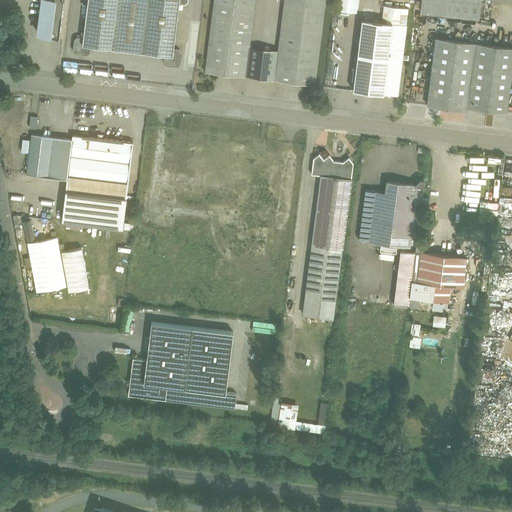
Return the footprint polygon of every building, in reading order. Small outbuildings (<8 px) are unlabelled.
[(64,0),(43,0),(39,32),(51,34),(59,37),(64,0)] [(88,0),(83,37),(83,43),(90,44),(113,47),(113,49),(114,51),(116,51),(119,51),(121,51),(123,50),(123,48),(166,54),(173,55),(174,49),(180,1),(179,0),(88,0)] [(255,0),(214,0),(206,71),(246,76),(250,46),(255,0)] [(325,0),(284,0),(279,49),(275,79),(315,84),(325,0)] [(357,0),(339,0),(339,9),(356,11),(357,0)] [(480,2),(458,0),(422,0),(421,10),(479,16),(480,2)] [(409,7),(384,5),(382,21),(407,24),(409,7)] [(382,21),(362,19),(354,89),(398,94),(407,24),(382,21)] [(83,37),(81,37),(78,37),(76,38),(76,41),(75,41),(75,46),(75,47),(75,49),(76,51),(79,52),(86,53),(86,52),(87,53),(89,51),(89,50),(90,44),(83,43),(83,37)] [(476,42),(436,37),(428,104),(444,106),(444,107),(445,108),(449,109),(450,108),(450,107),(468,109),(468,106),(476,42)] [(511,70),(511,46),(476,42),(468,106),(507,111),(511,70)] [(279,49),(250,46),(246,76),(275,79),(279,49)] [(181,52),(179,50),(176,49),(174,49),(173,55),(166,54),(165,59),(165,61),(167,63),(168,63),(175,64),(178,64),(179,62),(180,60),(181,54),(180,54),(181,52)] [(38,115),(31,115),(30,126),(37,127),(38,115)] [(72,138),(32,133),(27,173),(67,178),(72,138)] [(134,141),(73,134),(72,138),(67,178),(66,190),(127,197),(134,141)] [(334,160),(330,154),(324,158),(320,153),(314,157),(312,173),(352,178),(354,162),(349,156),(343,161),(334,160)] [(352,178),(322,175),(313,244),(343,248),(352,178)] [(421,178),(416,182),(416,183),(418,184),(416,195),(417,195),(414,215),(420,216),(424,178),(421,178)] [(416,183),(388,180),(386,191),(416,195),(418,184),(416,183)] [(386,191),(366,188),(360,239),(382,242),(381,249),(397,251),(398,244),(410,246),(414,215),(417,195),(416,195),(386,191)] [(127,197),(66,190),(62,219),(123,227),(127,197)] [(23,230),(25,238),(32,236),(30,228),(23,230)] [(58,236),(28,241),(37,290),(67,285),(58,236)] [(343,248),(313,244),(309,274),(339,277),(343,248)] [(423,246),(417,245),(416,251),(412,278),(419,279),(422,251),(423,246)] [(82,247),(62,250),(69,290),(89,286),(82,247)] [(416,251),(401,249),(395,304),(409,306),(412,278),(416,251)] [(422,251),(419,279),(418,281),(435,283),(433,298),(448,300),(450,285),(463,286),(466,256),(422,251)] [(339,277),(309,274),(304,314),(334,318),(339,277)] [(435,283),(418,281),(419,279),(412,278),(409,306),(419,307),(421,297),(433,298),(435,283)] [(448,300),(433,298),(434,298),(433,308),(447,309),(448,300)] [(431,325),(444,326),(445,315),(433,314),(431,325)] [(193,326),(152,321),(147,359),(144,382),(168,385),(186,388),(193,326)] [(234,331),(193,326),(186,388),(226,393),(226,392),(234,331)] [(419,347),(420,337),(410,335),(408,346),(419,347)] [(147,359),(133,357),(129,394),(166,399),(168,385),(144,382),(147,359)] [(186,388),(168,385),(166,399),(235,408),(237,393),(226,392),(226,393),(186,388)] [(273,395),(270,426),(325,433),(328,403),(320,402),(317,423),(296,421),(298,405),(278,402),(279,396),(273,395)]
